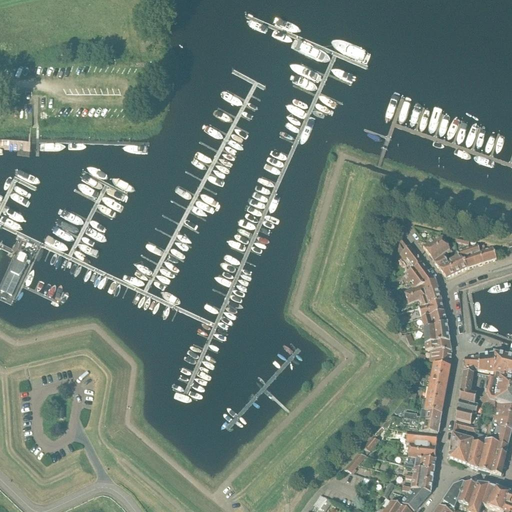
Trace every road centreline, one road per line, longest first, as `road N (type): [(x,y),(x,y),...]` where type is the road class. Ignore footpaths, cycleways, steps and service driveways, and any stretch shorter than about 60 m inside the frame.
road 1 (residential): [(443,475),(459,347)]
road 2 (residential): [(0,90),(125,86)]
